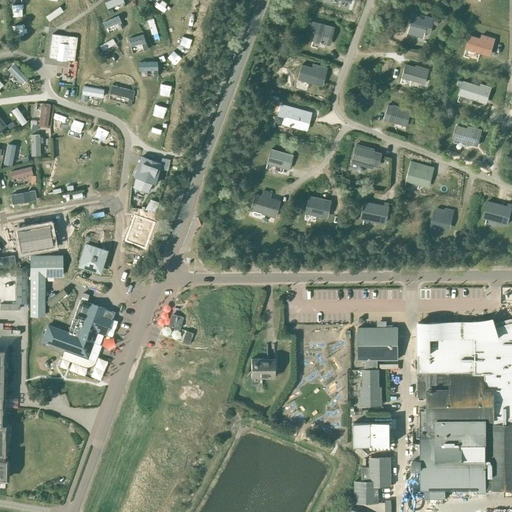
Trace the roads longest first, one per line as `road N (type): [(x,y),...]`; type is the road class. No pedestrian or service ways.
road 1 (residential): [(170,276),(511,276)]
road 2 (tertiary): [(170,276),(172,240),(262,0)]
road 3 (tertiary): [(73,511),(151,298),(170,276)]
